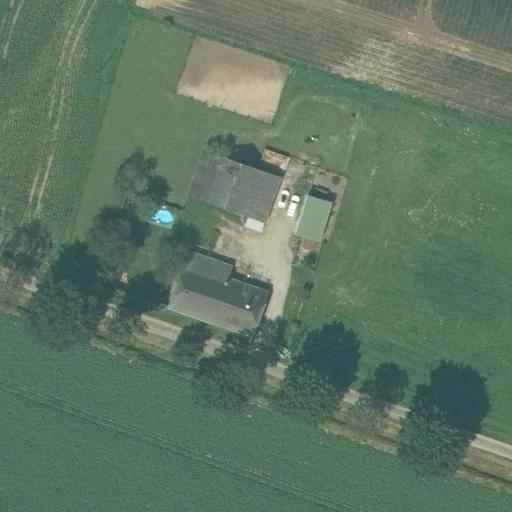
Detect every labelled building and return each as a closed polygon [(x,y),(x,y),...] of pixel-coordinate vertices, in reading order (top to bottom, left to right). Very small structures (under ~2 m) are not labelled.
[(241,214),(245,203),(268,211),(280,177),(204,151),(188,196),(241,214)] [(320,242),(332,203),(306,195),(294,234),(320,242)] [(245,203),(241,214),(246,216),(263,222),(268,211),(245,203)] [(263,222),(246,216),(243,226),(260,232),(263,222)] [(232,266),(189,251),(184,265),(227,280),(232,266)] [(227,280),(184,265),(170,306),(212,320),(227,280)] [(266,294),(227,280),(212,320),(252,334),(266,294)]
